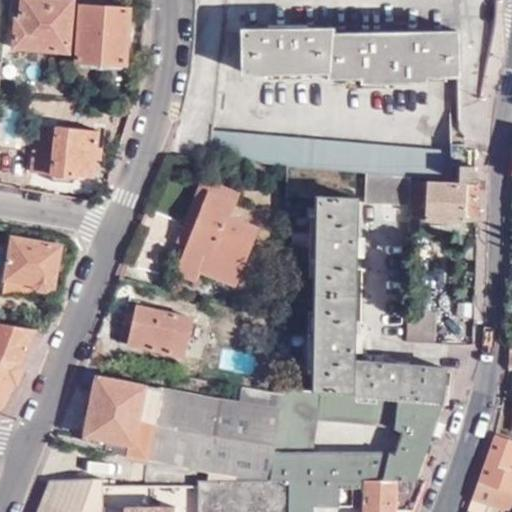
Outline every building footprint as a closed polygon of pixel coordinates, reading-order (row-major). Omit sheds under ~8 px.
[(69,52),(73,0),(16,0),(13,48),(69,52)] [(76,60),(126,64),(130,7),(80,3),(76,60)] [(333,27),(244,28),(245,71),(289,70),(329,70),(329,75),(363,75),(363,80),(385,80),(427,80),(427,74),(458,74),(458,31),(333,32),(333,27)] [(103,159),(105,126),(58,123),(57,132),(37,131),(36,151),(32,151),(31,172),(53,173),(52,181),(76,182),(77,175),(95,176),(95,158),(103,159)] [(210,128),(208,156),(367,170),(411,174),(449,178),(450,163),(451,150),(210,128)] [(475,164),(450,163),(449,178),(474,179),(475,164)] [(411,174),(367,170),(364,203),(409,206),(411,174)] [(201,271),(237,284),(257,226),(229,216),(238,193),(201,179),(178,244),(187,247),(177,274),(197,281),(201,271)] [(477,217),(478,184),(412,183),(411,204),(423,205),(422,219),(417,219),(416,231),(434,231),(434,226),(423,226),(424,220),(465,221),(465,216),(477,217)] [(316,195),(308,395),(346,397),(346,399),(442,403),(443,368),(401,366),(349,363),(349,349),(356,349),(356,343),(357,337),(350,336),(354,253),(360,253),(360,247),(361,240),(354,239),(356,197),(316,195)] [(58,269),(62,244),(12,235),(4,279),(48,287),(51,268),(58,269)] [(193,318),(138,306),(129,344),(184,356),(193,318)] [(432,311),(406,310),(405,341),(431,342),(432,311)] [(0,403),(8,398),(37,329),(0,322),(0,403)] [(280,397),(242,390),(238,406),(97,377),(83,447),(203,468),(204,478),(265,479),(280,397)] [(308,395),(281,393),(280,397),(265,479),(286,479),(286,511),(310,511),(311,507),(350,507),(350,505),(362,505),(361,511),(409,511),(424,479),(413,479),(442,403),(346,399),(346,397),(308,395)] [(498,511),(509,511),(511,502),(511,469),(511,465),(511,438),(495,434),(472,495),(500,506),(498,511)] [(265,479),(204,478),(195,478),(195,484),(195,511),(286,511),(286,479),(265,479)] [(103,479),(50,480),(38,511),(104,511),(104,492),(103,487),(103,479)] [(104,492),(104,511),(195,511),(195,484),(182,484),(103,487),(104,492)]
